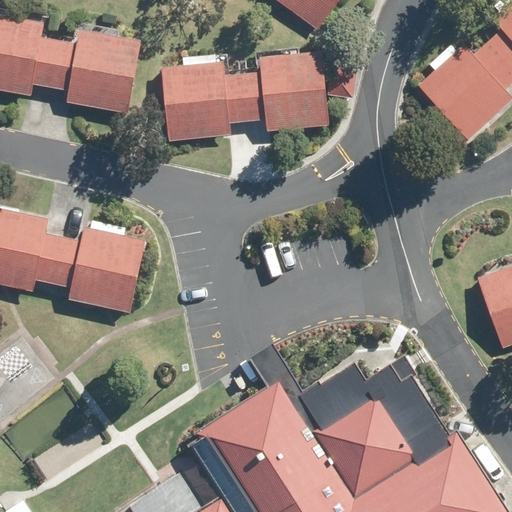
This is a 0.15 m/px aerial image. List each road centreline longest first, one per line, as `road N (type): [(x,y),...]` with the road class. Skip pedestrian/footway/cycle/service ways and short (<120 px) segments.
road 1 (residential): [(216,204),(245,309),(263,313),(339,294),(424,303)]
road 2 (residential): [(0,147),(216,204)]
road 3 (residential): [(216,204),(286,195),(376,159)]
road 4 (residential): [(376,159),(379,100),(414,0)]
road 5 (residential): [(424,303),(511,437)]
road 6 (residential): [(511,173),(394,217)]
